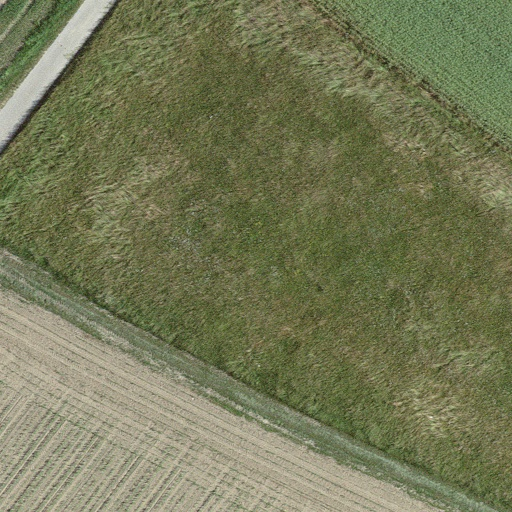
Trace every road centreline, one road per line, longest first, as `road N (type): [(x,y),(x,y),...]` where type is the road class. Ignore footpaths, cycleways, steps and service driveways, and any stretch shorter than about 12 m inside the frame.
road 1 (track): [(0,273),(449,511)]
road 2 (track): [(0,140),(107,0)]
